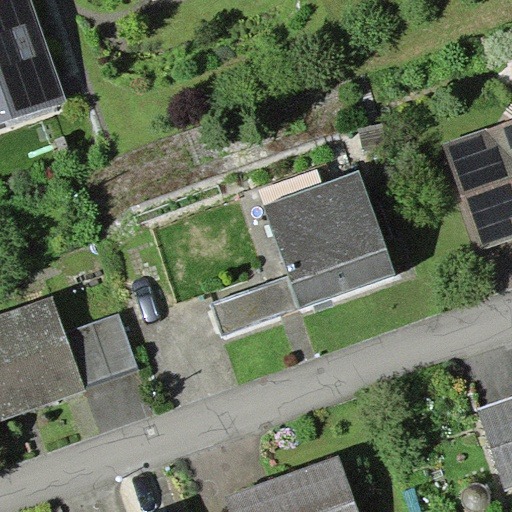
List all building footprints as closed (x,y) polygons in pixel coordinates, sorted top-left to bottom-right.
[(0,0),(0,125),(65,103),(30,0),(0,0)] [(511,134),(436,164),(475,264),(511,249),(511,134)] [(271,287),(207,309),(219,345),(388,287),(351,179),(246,216),(271,287)] [(50,310),(0,326),(0,426),(79,401),(50,310)] [(511,407),(472,421),(498,497),(511,492),(511,407)] [(350,511),(335,467),(218,506),(220,511),(350,511)]
